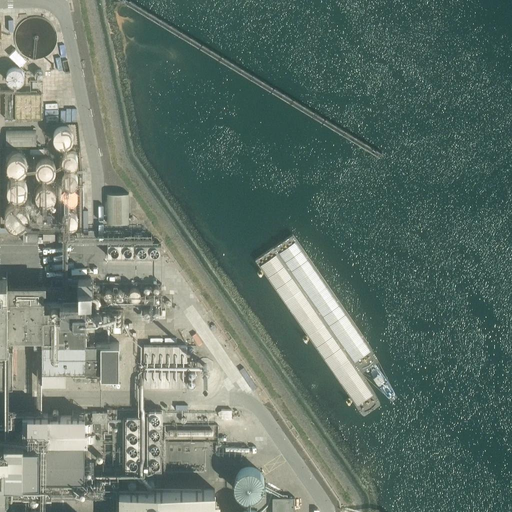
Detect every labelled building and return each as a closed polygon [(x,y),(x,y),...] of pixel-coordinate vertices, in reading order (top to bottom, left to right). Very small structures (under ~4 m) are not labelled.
[(27,76),(27,73),(25,70),(23,69),(22,68),(19,67),(16,68),(14,69),(12,70),(11,73),(10,76),(11,79),(13,82),(15,84),(18,84),(22,84),(25,82),(27,79),(27,76)] [(4,119),(42,119),(41,92),(4,92),(4,119)] [(51,104),(51,114),(59,114),(59,104),(51,104)] [(36,129),(5,129),(6,145),(36,145),(36,129)] [(48,146),(78,146),(78,130),(48,131),(48,146)] [(75,159),(75,156),(74,154),(72,153),(69,152),(67,153),(64,154),(63,156),(62,159),(63,161),(64,163),(66,165),(68,165),(71,165),(73,164),(75,162),(75,159)] [(23,163),(23,160),(21,157),(18,155),(15,154),(11,154),(10,155),(8,156),(6,159),(5,163),(6,166),(7,169),(10,171),(12,172),(14,172),(17,172),(20,170),(22,167),(23,163)] [(52,169),(51,166),(50,163),(47,161),(43,160),(40,160),(37,162),(35,165),(34,168),(35,172),(36,175),(39,176),(42,177),(46,177),(49,175),(51,172),(52,169)] [(76,179),(75,176),(74,174),(71,173),(69,172),(66,173),(64,174),(62,176),(62,179),(62,182),(64,184),(65,185),(68,186),(71,185),(74,184),(75,182),(76,179)] [(25,189),(24,185),(23,183),(22,181),(19,179),(14,178),(11,179),(9,180),(7,182),(5,185),(4,189),(4,190),(5,193),(7,196),(10,198),(14,199),(17,199),(20,198),(22,196),(23,195),(24,193),(25,189)] [(53,197),(52,194),(50,191),(48,189),(45,188),(43,188),(41,189),(38,190),(36,193),(35,197),(36,200),(37,203),(40,205),(43,206),(45,206),(47,205),(50,204),(52,201),(53,197)] [(79,199),(78,196),(77,194),(74,192),(72,192),(69,192),(67,193),(65,196),(64,198),(64,201),(66,203),(68,205),(71,206),(74,206),(76,204),(78,202),(79,199)] [(107,193),(107,224),(129,223),(128,192),(107,193)] [(27,220),(27,219),(26,217),(26,215),(24,211),(22,210),(20,208),(17,208),(15,207),(13,208),(10,208),(8,209),(6,211),(4,214),(3,217),(3,219),(3,221),(4,224),(5,226),(6,228),(8,229),(10,230),(13,231),(15,231),(17,231),(19,230),(23,228),(24,226),(25,224),(26,222),(27,220)] [(49,221),(49,218),(48,216),(46,215),(44,214),(41,214),(39,216),(37,218),(36,221),(36,223),(38,225),(40,227),(42,227),(45,227),(47,226),(49,224),(49,221)] [(75,221),(75,218),(73,216),(71,214),(68,214),(66,214),(64,216),(62,218),(61,221),(62,223),(63,226),(65,227),(68,228),(71,227),(73,226),(75,224),(75,221)] [(153,248),(152,253),(160,254),(162,243),(150,242),(149,248),(153,248)] [(0,337),(42,337),(42,382),(65,382),(65,369),(101,369),(100,343),(85,343),(85,299),(92,299),(92,285),(79,285),(79,299),(46,299),(46,283),(7,283),(7,286),(0,285),(0,337)] [(194,378),(195,344),(143,343),(142,385),(188,386),(189,378),(194,378)] [(13,348),(0,347),(0,384),(12,385),(13,348)] [(232,409),(216,409),(216,417),(232,417),(232,409)] [(0,511),(8,511),(8,509),(5,509),(5,481),(23,481),(23,478),(84,478),(84,442),(88,442),(88,428),(85,428),(85,414),(48,415),(48,413),(26,413),(26,430),(38,430),(38,442),(23,442),(23,439),(3,439),(3,448),(0,448),(0,511)] [(149,470),(164,468),(159,435),(154,436),(155,441),(153,441),(153,444),(146,445),(147,450),(125,453),(125,454),(117,455),(120,472),(141,469),(142,476),(150,474),(149,470)] [(262,484),(262,481),(261,478),(259,475),(257,473),(255,471),(252,469),(249,469),(246,469),(241,470),(238,472),(236,474),(234,476),(232,479),(232,482),(231,485),(232,488),(233,490),(235,493),(237,496),(239,497),(242,499),(245,499),(248,500),(251,499),(253,498),(256,497),(258,495),(260,493),(261,490),(262,488),(262,484)] [(215,496),(215,488),(119,488),(119,511),(219,511),(220,496),(215,496)] [(272,497),(271,511),(293,511),(294,497),(272,497)]
